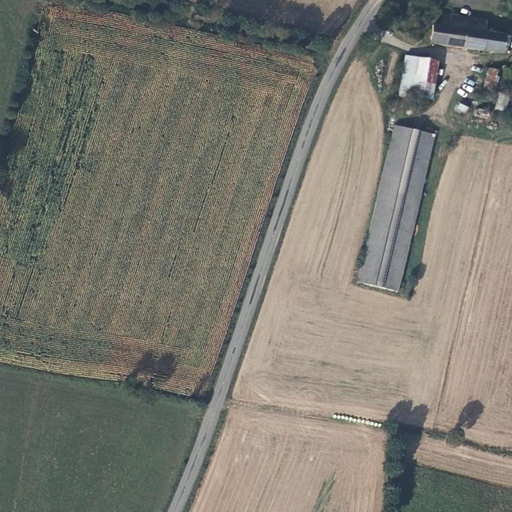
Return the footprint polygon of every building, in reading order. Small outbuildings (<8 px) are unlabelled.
[(427,43),(482,51),(500,54),(503,35),(485,33),(480,32),(482,19),(465,16),(446,13),(446,18),(437,18),(436,26),(430,26),(427,43)] [(398,94),(411,96),(417,59),(404,57),(398,94)] [(436,62),(417,59),(411,96),(431,99),(436,62)] [(488,67),(482,87),(494,90),(500,70),(488,67)] [(498,93),(495,109),(505,111),(508,94),(498,93)] [(472,107),(458,105),(457,112),(471,116),(471,113),(472,107)] [(395,127),(353,284),(392,294),(434,137),(395,127)]
